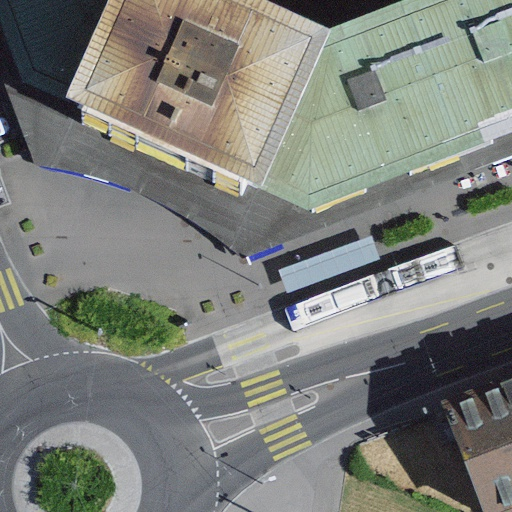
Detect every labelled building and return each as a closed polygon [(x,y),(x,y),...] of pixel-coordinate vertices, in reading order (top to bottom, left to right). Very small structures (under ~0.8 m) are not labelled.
[(126,0),(0,0),(0,12),(43,124),(66,137),(126,0)] [(320,54),(199,0),(126,0),(66,137),(248,217),(320,54)] [(199,0),(320,54),(465,0),(199,0)] [(511,0),(465,0),(320,54),(248,217),(272,228),(511,135),(511,0)] [(511,511),(511,414),(441,442),(469,511),(511,511)]
